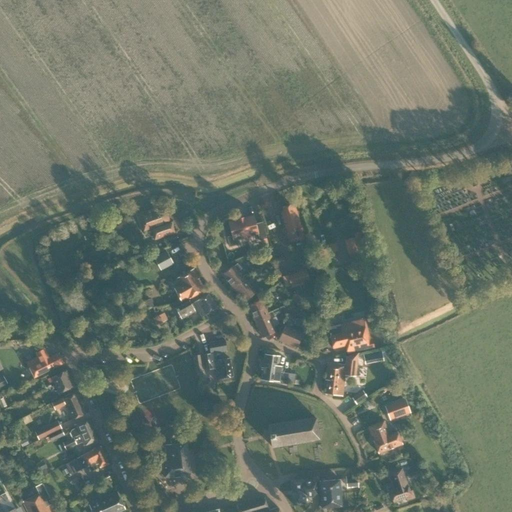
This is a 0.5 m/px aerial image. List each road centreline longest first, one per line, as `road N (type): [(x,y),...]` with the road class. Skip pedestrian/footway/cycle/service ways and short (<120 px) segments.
road 1 (unclassified): [(234,305),(201,263),(196,240),(217,210),(296,178),(460,155),(487,138),(494,94),(434,0)]
road 2 (residential): [(134,511),(65,352),(152,350),(234,305)]
road 3 (residential): [(271,487),(292,475),(363,464),(319,390),(315,360),(251,340)]
road 4 (unclassified): [(243,458),(236,423),(251,340)]
